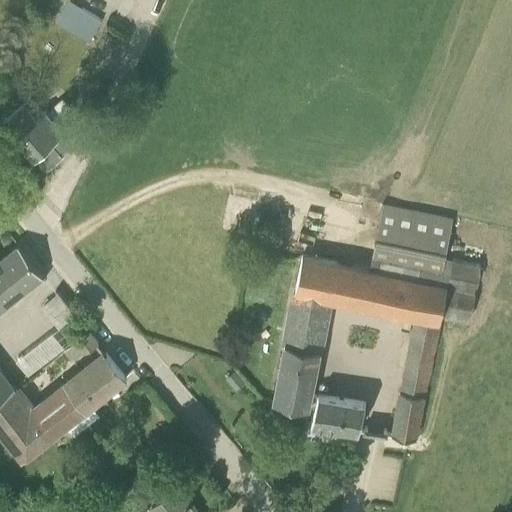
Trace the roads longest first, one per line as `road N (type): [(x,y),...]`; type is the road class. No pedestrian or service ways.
road 1 (residential): [(271,511),(0,178)]
road 2 (unknown): [(42,230),(132,55),(143,0)]
